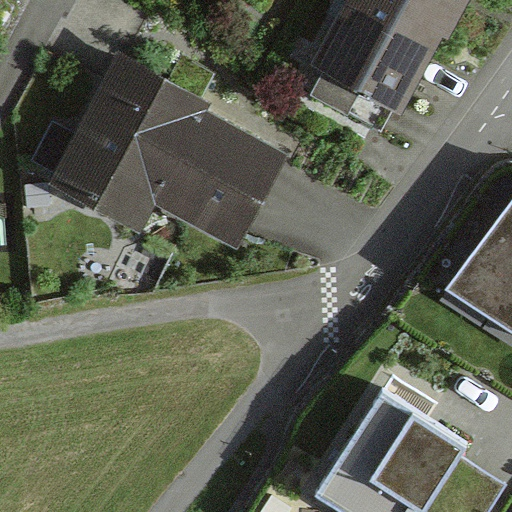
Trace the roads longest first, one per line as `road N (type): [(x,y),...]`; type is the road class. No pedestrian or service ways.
road 1 (residential): [(505,95),(360,277),(296,332)]
road 2 (track): [(0,337),(220,300),(296,332)]
road 3 (track): [(296,332),(165,511)]
